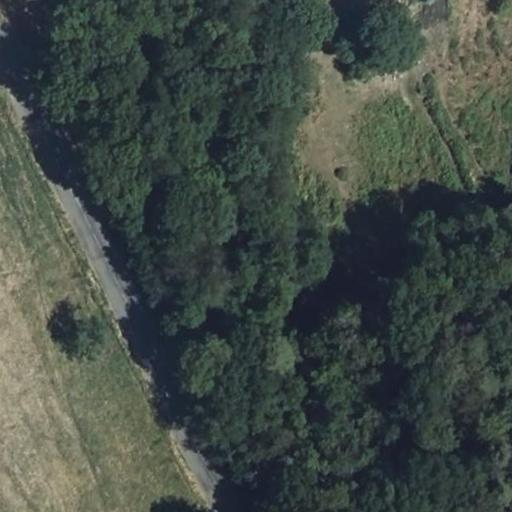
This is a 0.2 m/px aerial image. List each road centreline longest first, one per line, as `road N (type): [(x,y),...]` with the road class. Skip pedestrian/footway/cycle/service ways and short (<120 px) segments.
road 1 (tertiary): [(232,511),(0,47)]
road 2 (track): [(444,0),(439,72),(453,129),(487,195),(511,216)]
